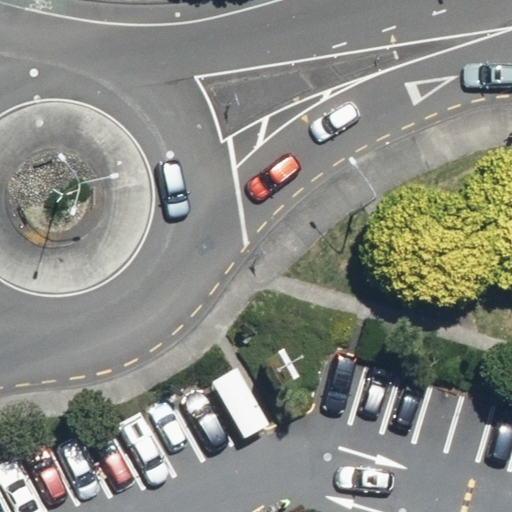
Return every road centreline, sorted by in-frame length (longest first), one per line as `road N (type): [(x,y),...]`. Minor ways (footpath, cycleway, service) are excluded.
road 1 (secondary): [(180,131),(196,174),(197,220),(184,264),(158,302),(121,330),(78,345),(0,335)]
road 2 (secondary): [(180,131),(511,13)]
road 3 (secondary): [(0,68),(66,57),(112,69),(151,95),(180,131)]
